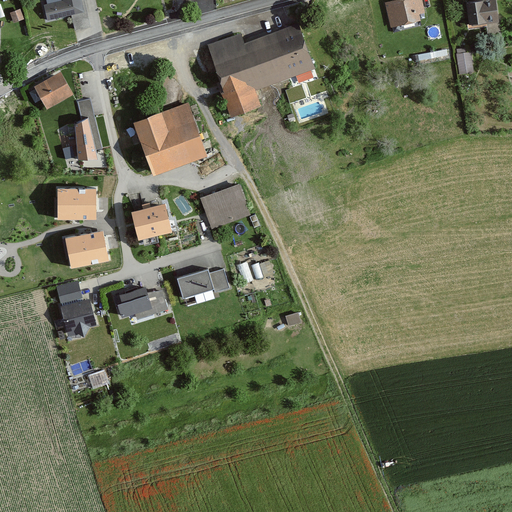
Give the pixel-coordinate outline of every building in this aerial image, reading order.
[(58,0),(44,3),(48,19),(71,14),(85,11),(82,0),(58,0)] [(82,0),(85,11),(71,14),(75,29),(91,26),(85,0),(82,0)] [(422,0),(387,0),(385,1),(391,26),(421,19),(419,13),(425,11),(422,0)] [(496,0),(466,0),(469,24),(499,20),(496,0)] [(20,8),(10,11),(14,22),(24,18),(20,8)] [(245,32),(209,45),(234,115),(262,105),(255,87),(314,66),(299,23),(248,41),(245,32)] [(471,50),(456,53),(459,73),(474,71),(471,50)] [(61,70),(34,85),(47,107),(74,92),(61,70)] [(81,118),(75,122),(78,157),(98,156),(96,149),(102,147),(91,98),(77,101),(81,118)] [(162,109),(133,119),(154,173),(208,153),(188,101),(163,110),(162,109)] [(239,182),(200,196),(212,228),(251,214),(239,182)] [(58,216),(96,216),(96,185),(58,185),(58,216)] [(165,200),(131,208),(139,237),(172,229),(165,200)] [(109,257),(103,227),(65,235),(72,265),(109,257)] [(208,267),(177,276),(183,296),(214,287),(215,291),(230,286),(224,267),(210,272),(208,267)] [(61,302),(83,296),(78,279),(56,285),(61,302)] [(152,306),(135,312),(137,319),(168,308),(162,289),(155,290),(148,292),(152,306)] [(148,292),(118,302),(122,316),(135,312),(152,306),(148,292)] [(90,297),(61,305),(68,336),(79,332),(84,334),(90,325),(97,324),(90,297)] [(105,366),(89,371),(93,385),(110,379),(105,366)]
